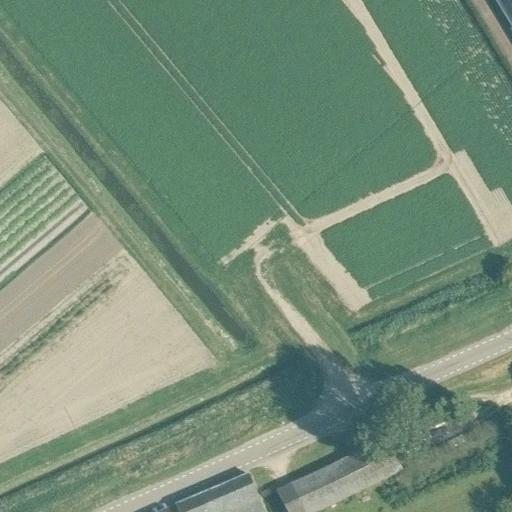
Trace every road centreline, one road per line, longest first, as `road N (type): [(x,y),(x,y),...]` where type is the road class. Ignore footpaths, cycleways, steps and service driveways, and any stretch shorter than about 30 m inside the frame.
road 1 (tertiary): [(125,511),(511,336)]
road 2 (track): [(264,264),(268,292),(325,359),(346,412),(366,425),(511,394)]
